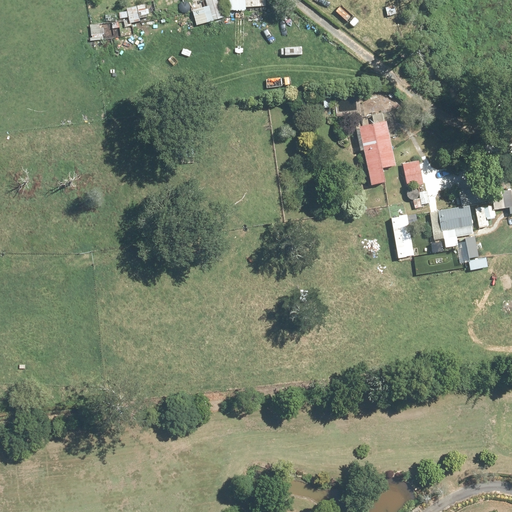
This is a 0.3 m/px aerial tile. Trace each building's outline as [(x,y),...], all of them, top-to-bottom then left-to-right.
[(220,0),(205,0),(212,22),(226,18),(220,0)] [(139,20),(135,6),(117,11),(119,20),(128,17),(130,23),(139,20)] [(385,111),(356,118),(371,186),(401,179),(385,111)] [(402,164),(406,189),(418,186),(419,192),(428,190),(422,160),(402,164)] [(477,179),(458,182),(461,206),(481,203),(477,179)] [(493,213),(491,203),(472,207),(474,217),(493,213)] [(446,248),(459,247),(458,237),(474,236),(471,207),(431,211),(434,240),(445,239),(446,248)]
